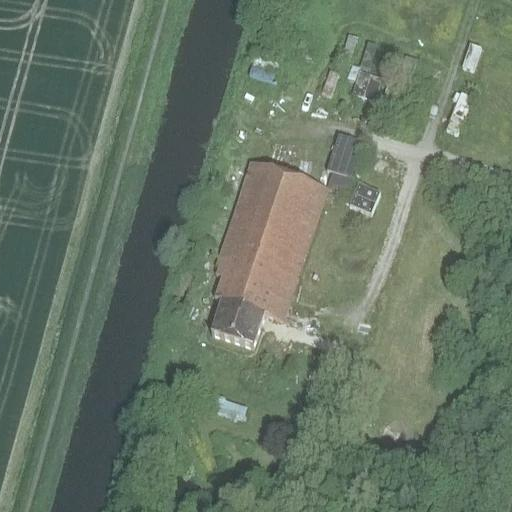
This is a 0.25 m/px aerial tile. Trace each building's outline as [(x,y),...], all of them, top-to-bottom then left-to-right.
[(344,65),(393,78),(401,52),(351,38),(344,65)] [(472,46),(466,70),(480,74),(486,49),(472,46)] [(258,60),(254,81),(278,86),(282,65),(258,60)] [(364,74),(356,98),(379,105),(387,81),(364,74)] [(462,137),(476,101),(463,95),(449,132),(462,137)] [(327,175),(350,182),(362,146),(339,139),(327,175)] [(289,310),(328,192),(252,167),(220,262),(223,263),(218,279),(224,281),(216,303),(224,305),(213,339),(254,352),(265,319),(280,324),(285,309),(289,310)] [(362,186),(354,207),(376,216),(384,195),(362,186)] [(245,419),(247,411),(226,404),(224,402),(213,398),(210,408),(245,419)] [(414,426),(389,424),(388,443),(413,445),(414,426)]
